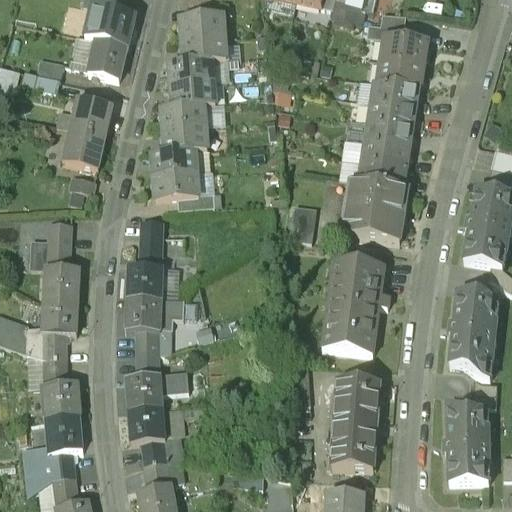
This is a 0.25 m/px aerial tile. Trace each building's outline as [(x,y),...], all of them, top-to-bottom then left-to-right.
[(321,0),(320,8),(332,10),(334,1),(334,0),(321,0)] [(347,0),(347,4),(346,10),(361,14),(364,0),(347,0)] [(198,6),(192,6),(192,16),(223,14),(223,17),(230,16),(229,3),(222,4),(210,5),(198,6)] [(104,11),(96,42),(125,49),(133,18),(104,11)] [(224,40),(223,17),(223,14),(192,16),(180,17),(181,42),(224,40)] [(382,16),(380,28),(405,33),(408,20),(382,16)] [(365,40),(385,43),(385,41),(403,44),(405,33),(380,28),(368,26),(365,40)] [(224,40),(181,42),(182,65),(212,63),(225,62),(224,40)] [(385,43),(381,64),(424,71),(428,48),(403,44),(385,41),(385,43)] [(125,49),(96,42),(88,73),(117,80),(125,49)] [(228,58),(240,57),(239,43),(227,44),(228,58)] [(212,63),(182,65),(169,66),(171,89),(213,86),(212,63)] [(381,64),(378,88),(420,94),(424,71),(381,64)] [(59,82),(36,76),(33,88),(56,94),(59,82)] [(213,86),(171,89),(172,111),(204,109),(215,109),(213,86)] [(373,87),(370,107),(417,114),(420,94),(378,88),(373,87)] [(78,101),(71,133),(77,134),(85,102),(78,101)] [(85,102),(77,134),(105,141),(112,109),(85,102)] [(370,107),(366,127),(414,134),(417,114),(370,107)] [(204,109),(172,111),(160,112),(162,135),(206,132),(204,109)] [(366,127),(363,146),(411,154),(414,134),(366,127)] [(206,132),(162,135),(163,158),(193,155),(207,154),(206,132)] [(98,170),(105,141),(77,134),(71,133),(64,162),(98,170)] [(363,146),(360,166),(407,174),(411,154),(363,146)] [(193,155),(163,158),(151,159),(152,181),(195,178),(193,155)] [(511,162),(496,158),(491,173),(511,178),(511,162)] [(360,166),(357,186),(404,194),(407,174),(360,166)] [(511,187),(511,181),(491,176),(488,187),(511,193),(511,187)] [(96,185),(70,178),(65,190),(93,197),(96,185)] [(196,198),(195,178),(152,181),(154,203),(177,201),(196,200),(196,198)] [(398,249),(407,194),(404,194),(357,186),(356,186),(347,241),(398,249)] [(196,200),(177,201),(177,215),(214,213),(214,197),(196,198),(196,200)] [(470,238),(465,267),(502,274),(511,220),(511,203),(477,198),(472,226),(468,225),(466,238),(470,238)] [(315,212),(294,210),(291,242),(312,244),(315,212)] [(142,228),(139,272),(160,273),(163,229),(152,228),(142,228)] [(48,229),(46,271),(68,272),(70,230),(48,229)] [(383,272),(334,266),(323,352),(373,358),(379,312),(387,313),(388,302),(380,301),(383,272)] [(44,271),(43,304),(77,305),(78,272),(68,272),(46,271),(44,271)] [(129,271),(127,303),(160,305),(162,273),(160,273),(139,272),(129,271)] [(511,283),(511,278),(490,274),(488,286),(511,290),(511,283)] [(454,340),(451,371),(488,375),(496,303),(459,298),(455,327),(452,327),(450,340),(454,340)] [(173,324),(182,325),(183,306),(160,305),(127,303),(126,336),(136,336),(157,337),(159,337),(160,332),(172,333),(173,324)] [(28,331),(28,328),(0,319),(0,349),(40,363),(44,364),(44,336),(66,336),(76,336),(77,305),(43,304),(43,332),(28,331)] [(44,364),(43,390),(65,388),(66,336),(44,336),(44,364)] [(159,380),(157,337),(136,336),(137,382),(159,380)] [(137,382),(125,383),(129,416),(162,413),(161,400),(189,397),(187,378),(159,380),(137,382)] [(497,380),(473,379),(472,403),(496,404),(497,380)] [(379,389),(339,386),(333,472),(373,475),(379,389)] [(43,390),(42,390),(45,423),(79,420),(76,387),(65,388),(43,390)] [(448,451),(449,480),(488,480),(488,408),(449,408),(449,437),(445,438),(445,451),(448,451)] [(165,446),(162,413),(129,416),(131,448),(142,447),(163,446),(165,446)] [(79,420),(45,423),(48,454),(50,454),(71,452),(82,451),(79,420)] [(163,446),(142,447),(147,494),(169,490),(163,446)] [(501,477),(511,476),(511,451),(500,452),(501,477)] [(50,454),(56,508),(77,503),(71,452),(50,454)] [(175,511),(171,489),(169,490),(147,494),(138,496),(140,511),(175,511)] [(363,511),(365,499),(328,496),(326,511),(363,511)] [(56,508),(54,508),(55,511),(89,511),(87,501),(77,503),(56,508)]
